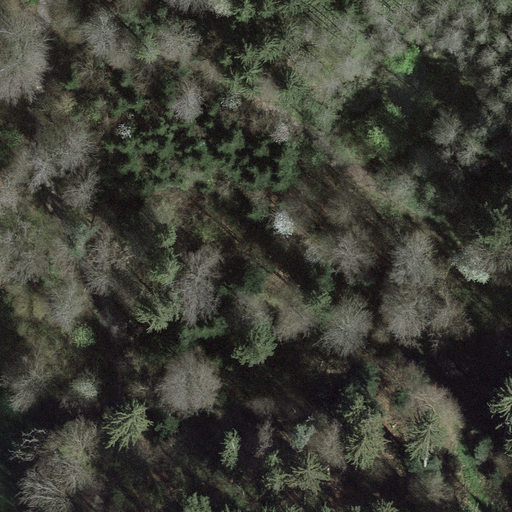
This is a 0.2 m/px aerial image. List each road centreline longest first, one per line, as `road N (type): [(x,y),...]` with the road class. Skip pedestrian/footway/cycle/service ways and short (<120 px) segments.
road 1 (track): [(50,0),(43,163),(108,318),(125,381),(96,511)]
road 2 (track): [(125,381),(195,481),(197,511)]
